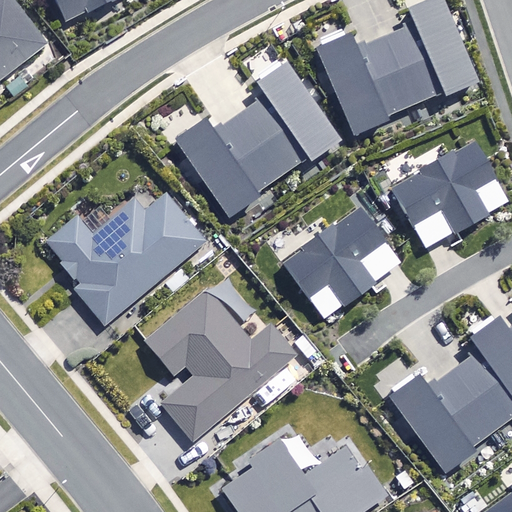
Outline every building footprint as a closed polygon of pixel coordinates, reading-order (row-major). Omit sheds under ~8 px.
[(0,0),(0,75),(44,44),(11,0),(0,0)] [(51,0),(63,24),(112,0),(51,0)] [(474,80),(440,0),(422,0),(403,8),(409,24),(352,49),(345,34),(313,48),(349,133),(474,80)] [(243,59),(255,77),(251,79),(263,96),(210,131),(201,118),(172,138),(223,215),(339,138),(285,57),(279,61),(267,43),(243,59)] [(503,201),(468,139),(387,185),(421,247),(503,201)] [(202,240),(153,180),(97,225),(79,203),(39,236),(77,282),(71,287),(100,323),(202,240)] [(398,265),(356,205),(279,259),(321,318),(398,265)] [(288,358),(218,271),(139,335),(179,383),(157,401),(188,440),(288,358)] [(511,419),(511,323),(504,330),(491,313),(464,334),(475,349),(425,386),(415,372),(384,396),(441,472),(511,419)] [(320,458),(298,428),(219,484),(238,511),(356,511),(382,494),(345,441),(320,458)] [(511,511),(511,492),(484,511),(511,511)]
